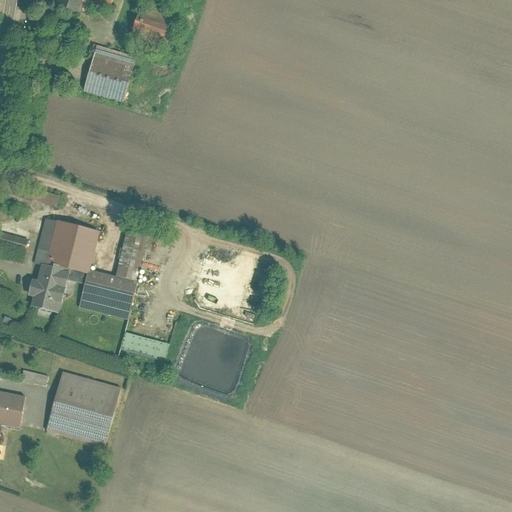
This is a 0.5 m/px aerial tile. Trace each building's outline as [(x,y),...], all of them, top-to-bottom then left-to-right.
[(113,0),(59,0),(58,5),(79,12),(83,0),(89,0),(111,7),(113,0)] [(173,52),(180,28),(139,17),(133,41),(173,52)] [(132,61),(96,50),(84,93),(120,103),(132,61)] [(34,192),(4,183),(0,197),(0,203),(28,211),(31,202),(34,192)] [(55,209),(58,197),(35,190),(34,192),(31,202),(55,209)] [(96,233),(46,220),(35,261),(40,263),(68,270),(86,275),(87,270),(96,233)] [(127,229),(114,277),(134,283),(147,235),(127,229)] [(27,241),(0,233),(0,245),(24,252),(27,241)] [(31,298),(29,307),(57,314),(68,270),(40,263),(36,281),(30,280),(26,296),(31,298)] [(114,277),(87,270),(86,275),(77,308),(126,320),(136,283),(134,283),(114,277)] [(125,352),(170,361),(173,343),(128,334),(125,352)] [(49,376),(24,371),(22,381),(47,387),(49,376)] [(118,387),(60,372),(44,431),(101,447),(118,387)] [(25,398),(0,393),(0,424),(19,428),(25,398)]
